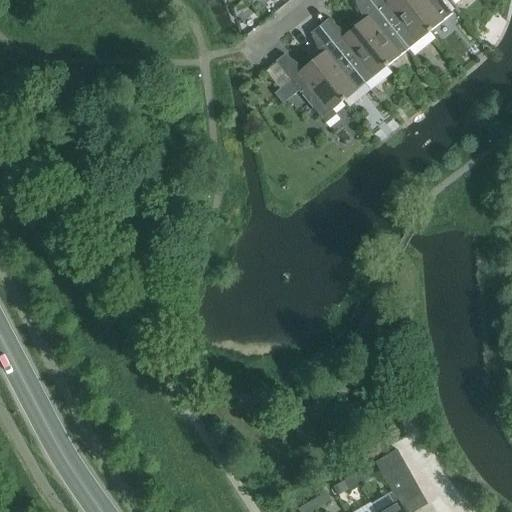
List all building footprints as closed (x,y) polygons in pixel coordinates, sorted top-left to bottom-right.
[(408,50),(368,0),(353,0),(363,21),(355,28),(387,67),(408,50)] [(368,0),(408,50),(430,32),(403,0),(368,0)] [(452,15),(440,0),(403,0),(430,32),(452,15)] [(347,34),(328,20),(319,27),(365,84),(387,67),(355,28),(347,34)] [(365,84),(319,27),(310,34),(320,56),(312,62),(343,102),(365,84)] [(304,69),(284,55),(275,62),(325,124),(336,115),(332,111),(343,102),(312,62),(304,69)] [(397,450),(374,464),(380,473),(402,460),(397,450)] [(402,460),(380,473),(386,484),(409,471),(402,460)] [(374,476),(368,468),(354,478),(359,486),(374,476)] [(409,471),(386,484),(389,490),(393,496),(415,483),(409,471)] [(354,478),(341,486),(347,494),(359,486),(354,478)] [(421,494),(415,483),(393,496),(397,503),(400,507),(421,494)] [(393,496),(389,490),(368,502),(374,511),(402,511),(400,507),(397,503),(393,496)] [(416,511),(428,505),(421,494),(400,507),(402,511),(416,511)] [(318,511),(333,502),(328,495),(313,504),(317,511),(318,511)] [(350,511),(374,511),(368,502),(350,511)]
